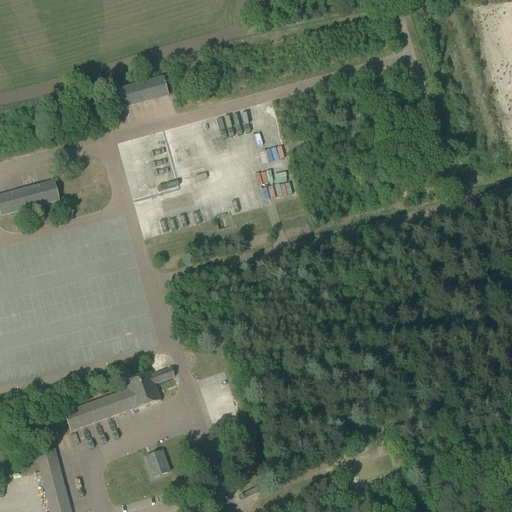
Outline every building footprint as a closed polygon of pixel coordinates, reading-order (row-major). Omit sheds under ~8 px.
[(110,93),(115,112),(117,111),(128,108),(130,108),(129,107),(141,104),(141,105),(142,104),(154,101),(155,101),(166,97),(166,98),(168,97),(163,78),(110,93)] [(59,202),(54,183),(0,197),(0,215),(1,217),(2,217),(3,221),(11,218),(10,215),(59,202)] [(64,414),(70,433),(72,432),(83,428),(84,428),(96,423),(96,424),(97,423),(108,419),(109,419),(120,414),(120,415),(125,413),(126,413),(132,410),(133,410),(134,410),(134,412),(160,402),(154,386),(174,379),(171,370),(151,377),(150,374),(124,383),(127,391),(64,414)] [(70,511),(55,453),(36,458),(49,511),(70,511)] [(162,453),(153,456),(145,459),(153,479),(169,473),(162,453)] [(511,511),(511,500),(502,509),(505,511),(511,511)]
